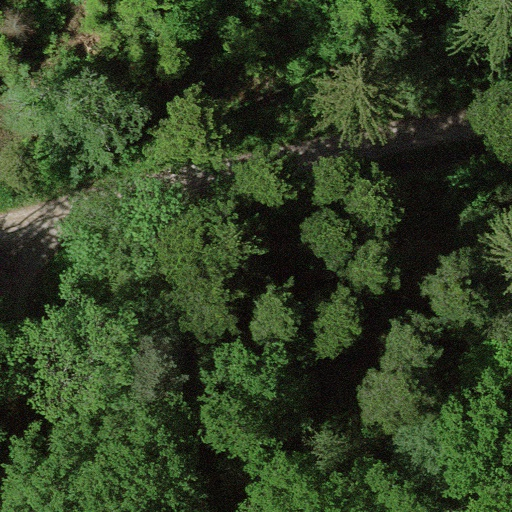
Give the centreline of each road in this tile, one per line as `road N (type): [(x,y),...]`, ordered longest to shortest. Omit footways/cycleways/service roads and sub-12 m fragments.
road 1 (track): [(0,227),(511,109)]
road 2 (track): [(31,220),(11,328),(0,345)]
